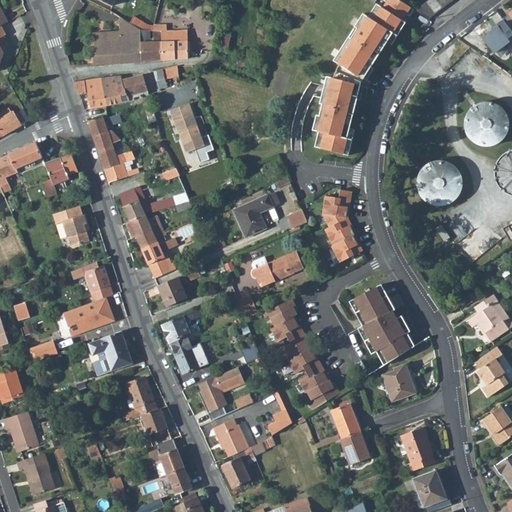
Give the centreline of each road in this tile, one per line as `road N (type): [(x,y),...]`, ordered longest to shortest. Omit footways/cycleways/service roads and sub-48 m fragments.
road 1 (residential): [(75,113),(149,345),(226,511)]
road 2 (residential): [(393,254),(375,207),(372,169),(392,95),(448,29),(485,0)]
road 3 (unknown): [(372,169),(310,158),(298,145),(302,99),(324,71),(398,87)]
road 4 (unknown): [(62,73),(218,66),(268,86)]
road 5 (residential): [(455,400),(437,326),(393,254)]
road 6 (residential): [(351,360),(323,311),(332,289),(393,254)]
